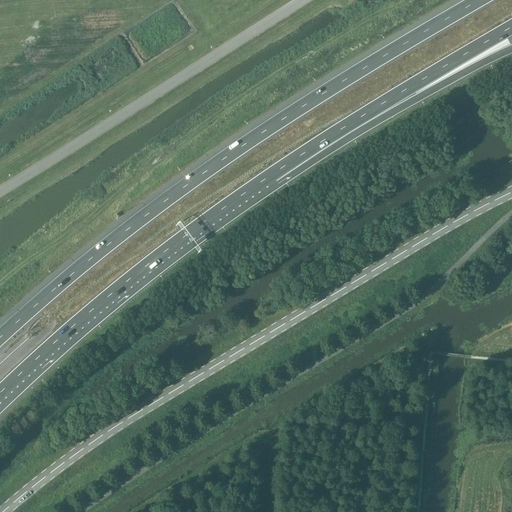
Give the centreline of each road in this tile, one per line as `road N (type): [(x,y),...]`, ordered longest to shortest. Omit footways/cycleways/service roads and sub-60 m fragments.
road 1 (secondary): [(4,511),(132,417),(511,193)]
road 2 (motorway): [(481,0),(229,155),(0,339)]
road 3 (motorway): [(187,237),(276,172),(511,27)]
road 4 (motorway): [(187,237),(391,112),(511,49)]
road 5 (motorway): [(0,394),(187,237)]
